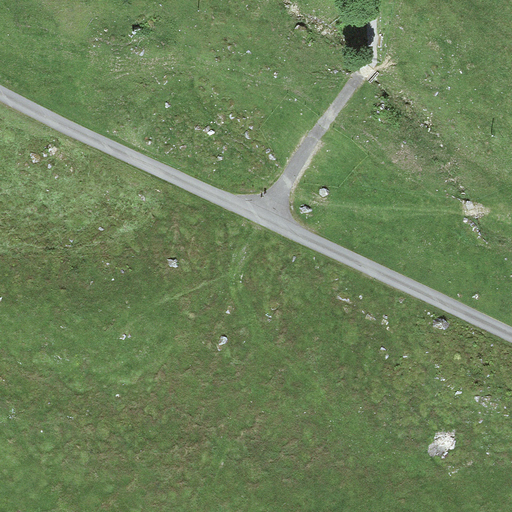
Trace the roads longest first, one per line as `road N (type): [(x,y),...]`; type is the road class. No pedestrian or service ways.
road 1 (track): [(260,216),(0,92)]
road 2 (track): [(511,334),(260,216)]
road 3 (track): [(293,170),(360,77),(374,49),(375,10)]
